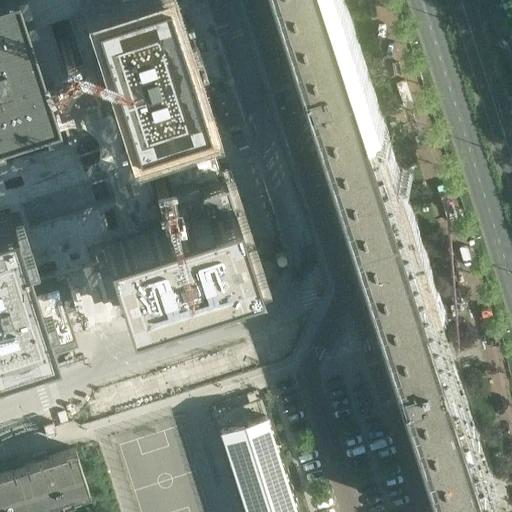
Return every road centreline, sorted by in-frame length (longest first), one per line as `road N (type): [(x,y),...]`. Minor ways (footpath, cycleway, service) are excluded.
road 1 (residential): [(342,287),(249,0)]
road 2 (secondary): [(420,0),(511,283)]
road 3 (unknown): [(243,255),(197,76),(197,47),(222,0)]
road 4 (residential): [(428,511),(342,287)]
road 5 (residential): [(342,287),(306,372),(351,511)]
